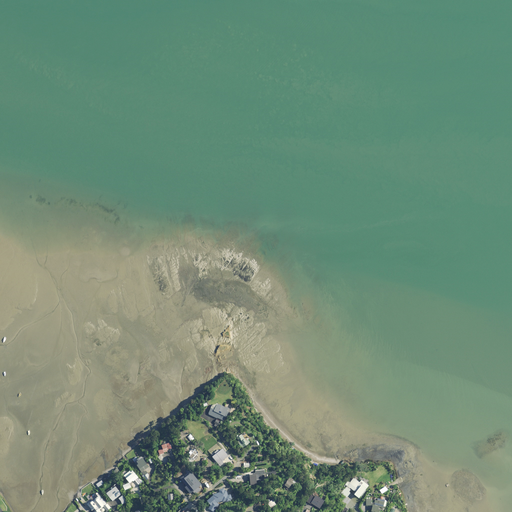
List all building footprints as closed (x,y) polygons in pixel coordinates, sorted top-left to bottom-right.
[(230,409),(218,404),(215,410),(212,408),(209,414),(217,418),(224,421),(228,412),(230,409)] [(245,436),(243,433),(237,437),(239,440),(238,441),(242,447),(243,446),(244,447),(250,442),(248,439),(247,440),(244,437),(245,436)] [(172,448),(170,443),(162,445),(163,449),(159,451),(160,454),(167,451),(167,452),(171,451),(170,449),(172,448)] [(224,463),(223,462),(225,461),(224,459),(228,456),(223,449),(220,451),(218,450),(215,452),(217,454),(213,457),(220,466),(224,463)] [(198,454),(194,450),(189,455),(192,460),(198,454)] [(164,459),(161,455),(158,457),(165,465),(169,462),(166,458),(164,459)] [(146,480),(148,479),(149,475),(147,473),(145,469),(149,467),(143,458),(137,462),(139,464),(138,465),(141,471),(140,472),(143,477),(144,476),(146,480)] [(122,472),(117,467),(113,470),(118,476),(122,472)] [(139,477),(132,469),(124,475),(130,483),(133,481),(134,481),(139,477)] [(265,480),(264,474),(271,474),(271,470),(264,470),(256,471),(256,473),(250,474),(251,485),(257,484),(257,480),(265,480)] [(196,479),(190,471),(183,476),(191,485),(195,482),(194,480),(196,479)] [(294,487),(297,482),(288,476),(283,484),(284,485),(284,486),(284,487),(289,490),(292,485),(294,487)] [(346,487),(342,494),(347,498),(351,494),(349,493),(351,490),(350,490),(351,489),(352,490),(355,492),(355,491),(357,493),(355,495),(360,499),(369,486),(362,481),(360,483),(355,479),(353,482),(351,480),(346,486),(348,487),(347,488),(346,487)] [(105,482),(103,480),(96,484),(99,488),(104,485),(102,483),(105,482)] [(122,494),(116,486),(107,494),(113,501),(122,494)] [(219,490),(220,492),(214,495),(207,500),(211,505),(209,508),(214,511),(220,504),(218,503),(223,501),(223,502),(226,501),(227,502),(232,500),(231,499),(232,498),(231,493),(228,494),(226,490),(225,490),(224,488),(219,490)] [(318,503),(319,501),(322,502),(326,492),(320,490),(317,495),(316,495),(313,501),(318,503)] [(93,500),(87,504),(93,511),(102,511),(100,509),(104,507),(107,511),(110,508),(100,495),(94,501),(93,500)] [(127,502),(123,495),(119,498),(123,505),(127,502)] [(387,501),(375,497),(374,500),(373,506),(372,511),(374,511),(378,511),(380,507),(385,508),(387,501)] [(277,505),(274,499),(268,503),(272,508),(277,505)]
